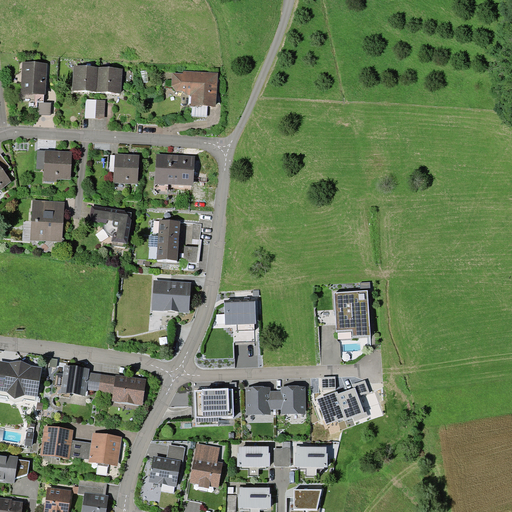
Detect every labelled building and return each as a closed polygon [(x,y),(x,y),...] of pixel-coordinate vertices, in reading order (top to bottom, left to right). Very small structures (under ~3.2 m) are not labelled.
[(21,94),(46,95),(48,64),(23,63),(21,94)] [(97,92),(98,67),(74,66),(73,90),(97,92)] [(98,67),(97,92),(121,93),(122,68),(98,67)] [(216,107),(218,73),(183,71),(183,73),(173,72),(172,86),(177,91),(184,91),(187,95),(190,95),(190,96),(192,96),(191,105),(192,106),(208,106),(216,107)] [(105,100),(86,99),(85,118),(104,119),(105,100)] [(51,102),(38,102),(38,115),(51,115),(51,102)] [(207,117),(208,106),(192,106),(192,116),(207,117)] [(44,169),(45,150),(37,150),(36,168),(44,169)] [(44,169),(43,181),(57,182),(57,179),(71,180),(72,151),(45,150),(44,169)] [(1,154),(0,154),(0,165),(4,171),(10,167),(1,154)] [(115,154),(113,182),(138,184),(139,155),(115,154)] [(155,184),(193,186),(195,156),(156,154),(155,184)] [(0,189),(12,181),(4,171),(0,165),(0,189)] [(30,240),(62,242),(65,202),(33,200),(30,240)] [(89,221),(104,223),(104,224),(104,226),(104,227),(104,228),(105,229),(105,231),(106,232),(108,233),(109,234),(110,235),(111,235),(112,236),(112,241),(113,241),(126,243),(128,243),(132,220),(131,219),(132,212),(124,211),(124,210),(92,205),(89,221)] [(158,239),(179,240),(180,221),(159,220),(158,236),(158,239)] [(202,224),(193,224),(192,239),(200,239),(202,224)] [(158,239),(158,236),(149,235),(148,246),(158,247),(158,239)] [(179,240),(158,239),(158,247),(157,259),(177,260),(179,240)] [(198,247),(185,246),(184,261),(197,262),(198,247)] [(152,310),(189,313),(191,282),(154,280),(152,310)] [(370,282),(360,283),(360,291),(368,290),(371,290),(370,282)] [(337,331),(353,330),(353,336),(371,335),(368,290),(360,291),(334,292),(337,331)] [(255,301),(224,302),(225,325),(256,324),(255,301)] [(25,394),(37,396),(42,367),(32,365),(21,360),(9,362),(0,360),(0,390),(7,391),(15,397),(25,394)] [(61,392),(86,396),(87,389),(89,372),(89,368),(64,365),(61,392)] [(87,389),(99,391),(102,374),(89,372),(87,389)] [(116,376),(102,374),(99,391),(113,393),(116,376)] [(112,401),(143,405),(146,379),(116,374),(116,376),(113,393),(112,401)] [(322,377),(322,390),(336,389),(335,377),(322,377)] [(352,384),(353,388),(355,387),(358,396),(370,392),(365,380),(352,384)] [(281,391),(275,391),(276,409),(281,409),(281,415),(305,414),(305,386),(280,387),(281,391)] [(270,409),(276,409),(275,391),(270,391),(270,387),(245,387),(246,415),(271,414),(270,409)] [(353,388),(338,394),(348,420),(353,418),(365,413),(364,412),(358,396),(355,387),(353,388)] [(202,390),(194,390),(195,417),(196,417),(203,418),(219,417),(234,417),(233,389),(229,389),(229,388),(202,389),(202,390)] [(337,392),(317,399),(326,424),(343,418),(344,421),(348,420),(338,394),(337,392)] [(366,412),(364,412),(365,413),(353,418),(354,421),(368,416),(366,412)] [(40,455),(69,459),(69,456),(72,440),(73,430),(44,426),(40,455)] [(34,433),(27,432),(25,445),(32,446),(34,433)] [(89,462),(118,466),(122,436),(93,432),(91,443),(89,459),(89,462)] [(91,443),(72,440),(69,456),(89,459),(91,443)] [(220,447),(197,443),(190,482),(199,484),(198,486),(209,488),(209,486),(218,487),(223,462),(218,461),(220,447)] [(169,445),(167,458),(181,461),(181,463),(183,463),(186,448),(169,445)] [(266,466),(270,466),(270,453),(269,453),(269,446),(239,446),(239,452),(237,452),(237,466),(241,466),(241,469),(249,469),(248,476),(259,476),(259,468),(266,468),(266,466)] [(296,453),(296,467),(299,467),(299,469),(306,469),(306,476),(317,476),(317,469),(324,469),(324,467),(328,467),(328,453),(327,453),(327,447),(297,447),(297,453),(296,453)] [(282,448),(274,448),(274,467),(290,467),(291,448),(290,448),(282,448)] [(0,481),(14,484),(18,456),(0,453),(0,481)] [(167,458),(154,456),(149,482),(176,487),(181,463),(181,461),(167,458)] [(43,511),(68,511),(72,491),(48,487),(43,511)] [(267,507),(271,507),(271,494),(270,494),(270,487),(240,488),(240,493),(238,493),(238,507),(242,507),(242,510),(249,510),(249,511),(259,511),(260,510),(267,510),(267,507)] [(322,489),(294,489),(294,502),(294,509),(304,509),(307,509),(317,509),(318,504),(322,489)] [(81,511),(106,511),(108,497),(84,493),(81,511)] [(235,511),(237,495),(228,495),(227,511),(235,511)] [(0,511),(21,511),(23,502),(12,500),(12,499),(0,497),(0,511)]
